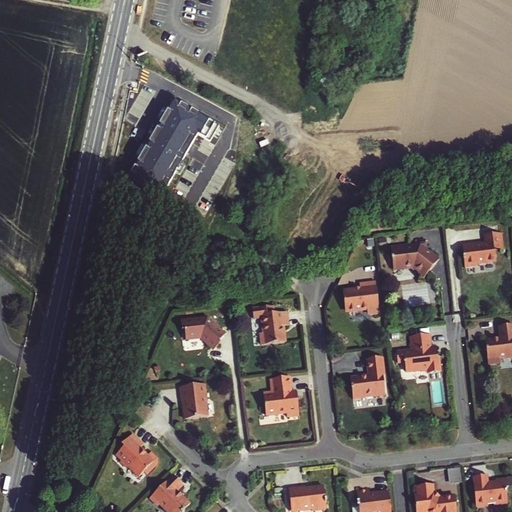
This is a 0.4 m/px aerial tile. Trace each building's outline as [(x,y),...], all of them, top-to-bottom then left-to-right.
[(504,250),(502,233),(499,234),(501,247),(494,247),(495,251),(504,250)] [(501,247),(499,234),(485,235),(486,243),(478,244),(474,249),(463,250),(465,268),(478,266),(478,264),(496,262),(494,247),(501,247)] [(425,249),(424,250),(418,246),(409,247),(409,243),(389,245),(391,269),(411,267),(411,268),(417,272),(416,273),(421,278),(438,259),(425,249)] [(358,289),(340,292),(373,315),(377,314),(373,282),(357,284),(358,289)] [(373,315),(340,292),(342,309),(346,313),(364,311),(366,315),(373,315)] [(289,327),(287,313),(261,316),(264,334),(260,335),(261,346),(286,343),(284,328),(289,327)] [(225,334),(208,318),(180,321),(182,331),(184,331),(185,341),(200,339),(213,350),(220,343),(218,341),(225,334)] [(488,366),(497,365),(498,364),(499,363),(499,360),(511,358),(511,326),(499,328),(500,339),(500,340),(494,341),(494,340),(485,341),(488,366)] [(412,344),(440,364),(440,358),(438,359),(437,349),(433,349),(432,338),(412,340),(412,344)] [(440,364),(412,344),(412,345),(411,346),(411,349),(413,351),(413,352),(398,354),(399,365),(405,365),(405,366),(406,367),(407,373),(419,372),(419,371),(422,372),(428,372),(431,371),(432,374),(441,373),(440,364)] [(385,392),(382,357),(367,359),(369,377),(351,379),(353,400),(366,399),(366,397),(374,396),(375,394),(377,396),(383,396),(385,392)] [(274,393),(271,393),(263,394),(265,417),(286,415),(287,419),(299,418),(297,393),(291,393),(289,378),(272,380),(274,393)] [(207,399),(206,392),(204,392),(203,387),(179,389),(180,403),(181,403),(183,403),(185,421),(207,418),(205,402),(207,399)] [(149,457),(141,448),(145,445),(134,434),(123,445),(125,447),(117,455),(122,460),(122,464),(125,466),(129,466),(139,477),(144,472),(147,475),(158,464),(158,459),(152,453),(149,457)] [(450,483),(463,481),(461,467),(448,469),(450,483)] [(190,504),(184,497),(181,497),(176,492),(178,491),(183,486),(173,475),(152,497),(151,500),(156,506),(159,506),(165,511),(184,511),(185,511),(184,511),(190,504)] [(488,476),(472,478),(476,508),(488,507),(487,505),(495,504),(495,505),(507,504),(506,494),(508,494),(507,478),(495,480),(495,482),(488,483),(488,476)] [(454,511),(453,497),(437,498),(431,494),(430,485),(416,487),(417,495),(413,495),(414,511),(454,511)] [(288,490),(289,502),(290,511),(291,511),(311,510),(314,511),(325,511),(324,504),(326,503),(325,500),(324,500),(323,487),(304,489),(304,487),(288,488),(288,490)] [(356,505),(351,506),(351,511),(389,511),(387,493),(369,495),(368,489),(355,491),(357,503),(356,503),(356,505)] [(157,508),(159,506),(156,506),(151,500),(152,497),(149,499),(157,508)]
